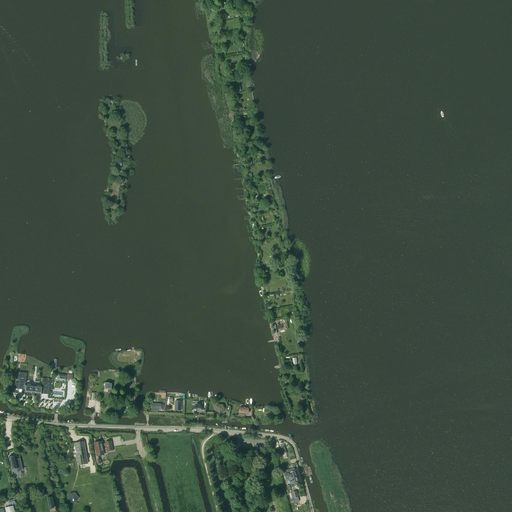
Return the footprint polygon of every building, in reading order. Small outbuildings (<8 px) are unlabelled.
[(19,377),(18,389),(24,390),(24,392),(26,392),(26,393),(27,393),(28,392),(28,393),(30,394),(30,392),(31,392),(31,394),(34,394),(34,393),(36,393),(35,394),(37,394),(37,393),(38,393),(38,394),(39,395),(40,393),(48,394),(49,383),(42,382),(42,387),(40,387),(40,386),(39,386),(39,387),(38,387),(38,386),(36,385),(36,386),(31,386),(31,385),(27,384),(27,385),(25,385),(26,378),(19,377)] [(101,441),(94,443),(96,456),(97,460),(98,464),(100,464),(100,459),(98,460),(98,456),(104,455),(102,446),(106,446),(107,451),(112,450),(111,441),(105,442),(105,443),(102,444),(101,441)] [(84,442),(74,443),(78,465),(87,464),(84,442)] [(8,457),(13,477),(15,477),(15,476),(18,476),(18,472),(22,470),(19,459),(15,460),(14,456),(8,457)] [(289,469),(283,471),(284,474),(286,479),(289,478),(289,479),(297,477),(294,468),(289,469)] [(289,478),(286,479),(286,481),(287,481),(288,484),(290,483),(290,484),(293,483),(294,486),(299,485),(297,477),(289,479),(289,478)] [(69,493),(67,499),(70,503),(76,502),(78,497),(75,492),(69,493)]
